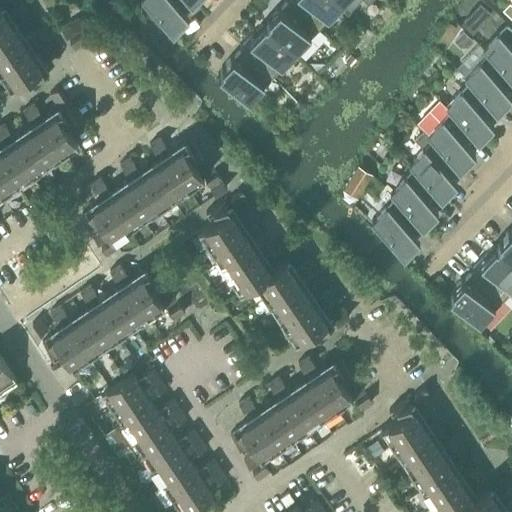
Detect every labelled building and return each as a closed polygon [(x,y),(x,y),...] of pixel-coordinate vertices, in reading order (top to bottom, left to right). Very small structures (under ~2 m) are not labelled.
[(196,0),(195,0),(144,0),(171,26),(196,0)] [(270,17),(266,21),(265,22),(295,51),(319,27),(291,0),(286,0),(281,6),(279,5),(268,16),(270,17)] [(291,0),(319,27),(342,3),(339,0),(291,0)] [(478,1),(469,10),(481,22),(490,12),(478,1)] [(511,16),(511,14),(511,3),(509,1),(503,8),(511,16)] [(0,73),(9,87),(24,76),(30,86),(48,74),(34,52),(44,46),(45,47),(52,43),(45,32),(38,37),(39,39),(29,45),(14,23),(24,16),(25,18),(32,13),(25,2),(18,7),(19,9),(9,15),(1,3),(0,3),(0,73)] [(67,34),(84,22),(79,15),(62,27),(67,34)] [(240,45),(241,47),(242,46),(272,75),(295,51),(265,22),(266,21),(264,20),(240,45)] [(511,25),(508,21),(483,47),(488,51),(511,73),(511,25)] [(93,35),(88,27),(70,39),(75,47),(93,35)] [(462,30),(453,40),(458,44),(467,44),(472,40),(462,30)] [(248,100),(272,75),(242,46),(241,47),(234,55),(232,53),(221,64),(223,66),(218,71),(248,100)] [(511,86),(511,73),(488,51),(464,75),(469,80),(470,79),(495,104),(496,103),(511,86)] [(501,108),(496,103),(495,104),(470,79),(469,80),(446,104),(450,109),(451,108),(477,133),(477,132),(501,108)] [(58,103),(63,100),(66,98),(58,87),(50,92),(58,103)] [(297,98),(291,106),(299,114),(306,107),(297,98)] [(0,195),(78,142),(69,128),(78,122),(66,104),(44,119),(38,109),(39,107),(35,100),(24,107),(29,115),(31,113),(37,123),(14,139),(8,129),(10,128),(5,120),(0,123),(0,134),(1,134),(7,144),(0,148),(0,195)] [(482,137),(477,132),(477,133),(451,108),(450,109),(427,133),(432,138),(432,137),(458,162),(459,161),(482,137)] [(83,212),(95,230),(96,232),(94,234),(99,241),(110,233),(113,238),(205,176),(203,173),(214,166),(209,158),(198,166),(195,162),(204,156),(192,138),(171,153),(164,143),(166,141),(161,134),(150,141),(155,149),(157,147),(164,157),(141,173),(134,163),(136,162),(131,154),(121,161),(125,169),(127,168),(134,178),(111,193),(104,183),(106,182),(101,174),(91,181),(96,189),(97,188),(104,198),(83,212)] [(464,166),(459,161),(458,162),(432,137),(432,138),(408,162),(413,166),(414,166),(439,190),(440,190),(464,166)] [(445,194),(440,190),(439,190),(414,166),(413,166),(390,191),(395,195),(421,219),(421,218),(445,194)] [(357,167),(342,191),(356,200),(372,176),(357,167)] [(206,179),(216,193),(228,185),(218,171),(206,179)] [(243,188),(231,196),(236,203),(248,196),(243,188)] [(426,223),(421,218),(421,219),(395,195),(371,219),(401,248),(426,223)] [(310,272),(317,267),(310,257),(303,262),(304,264),(294,270),(286,258),(271,268),(263,257),(273,250),(275,252),(282,247),(275,236),(267,241),(269,243),(259,250),(243,227),(253,220),(255,222),(262,217),(255,206),(247,211),(249,213),(239,220),(224,198),(207,210),(213,219),(198,229),(240,290),(255,280),(295,341),(309,332),(315,341),(333,329),(319,307),(329,300),(330,302),(337,297),(335,294),(330,287),(323,292),(324,293),(314,300),(299,277),(309,271),(310,272)] [(500,240),(497,244),(496,245),(511,261),(511,228),(511,229),(509,228),(499,239),(500,240)] [(107,254),(118,246),(119,246),(114,238),(102,246),(107,254)] [(470,268),(472,270),(472,269),(503,298),(511,288),(511,261),(496,245),(497,244),(495,243),(470,268)] [(126,269),(121,261),(110,269),(115,276),(117,275),(124,285),(101,300),(94,290),(96,289),(91,282),(80,289),(85,296),(87,295),(94,305),(71,320),(64,310),(66,309),(61,302),(51,309),(55,316),(57,315),(64,325),(43,339),(55,357),(64,351),(73,365),(176,296),(171,288),(160,296),(155,289),(164,283),(152,265),(131,280),(124,270),(126,269)] [(479,323),(503,298),(472,269),(472,270),(464,278),(463,276),(452,287),(454,289),(448,294),(479,323)] [(169,310),(174,318),(186,310),(181,302),(169,310)] [(349,315),(344,308),(332,316),(338,323),(349,315)] [(48,327),(40,316),(33,321),(40,333),(48,327)] [(0,391),(18,379),(0,352),(0,391)] [(359,380),(357,381),(340,357),(319,371),(312,361),(314,360),(309,353),(299,360),(303,367),(305,366),(312,376),(289,392),(282,382),(284,381),(279,373),(269,380),(274,388),(275,386),(282,396),(259,412),(253,402),(254,401),(249,393),(239,400),(244,408),(246,407),(252,416),(231,431),(243,449),(252,443),(256,449),(245,457),(250,465),(364,387),(359,380)] [(146,381),(158,373),(154,366),(142,374),(146,381)] [(101,392),(181,511),(184,511),(214,492),(133,371),(101,392)] [(158,373),(146,381),(150,387),(162,379),(158,373)] [(162,379),(150,387),(155,394),(166,386),(162,379)] [(418,401),(430,393),(425,386),(413,394),(418,401)] [(361,408),(372,400),(367,392),(356,400),(361,408)] [(166,411),(178,403),(174,396),(162,404),(166,411)] [(457,449),(464,444),(457,434),(450,439),(451,440),(441,447),(426,424),(436,418),(437,419),(444,415),(437,404),(430,409),(431,410),(421,417),(407,396),(389,408),(395,417),(381,426),(438,511),(450,511),(457,508),(459,511),(505,511),(501,505),(511,498),(511,499),(511,484),(505,489),(506,491),(496,498),(488,486),(473,496),(466,484),(476,477),(477,479),(484,474),(477,464),(470,469),(471,470),(461,477),(446,454),(456,447),(457,449)] [(178,403),(166,411),(170,417),(182,409),(178,403)] [(182,409),(170,417),(175,423),(186,416),(182,409)] [(186,441),(198,433),(194,426),(182,434),(186,441)] [(198,433),(186,441),(190,447),(202,439),(198,433)] [(377,438),(364,446),(371,457),(383,448),(377,438)] [(202,439),(190,447),(195,453),(206,445),(202,439)] [(206,471),(218,463),(214,456),(202,464),(206,471)] [(258,477),(270,469),(265,462),(253,470),(258,477)] [(218,463),(206,471),(210,477),(222,469),(218,463)] [(222,469),(210,477),(215,483),(226,475),(222,469)] [(0,503),(12,496),(8,490),(0,495),(0,503)] [(289,490),(280,496),(286,504),(294,499),(289,490)] [(12,496),(0,503),(0,504),(3,509),(16,501),(12,496)] [(309,511),(310,511),(322,505),(317,498),(305,506),(309,511)] [(16,501),(3,509),(5,511),(11,511),(19,507),(16,501)] [(303,511),(297,503),(283,511),(303,511)]
